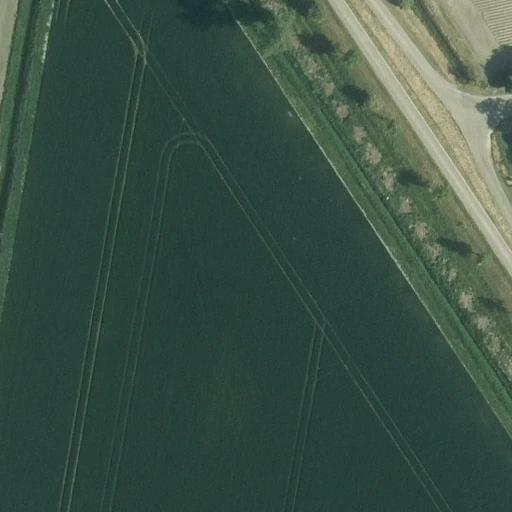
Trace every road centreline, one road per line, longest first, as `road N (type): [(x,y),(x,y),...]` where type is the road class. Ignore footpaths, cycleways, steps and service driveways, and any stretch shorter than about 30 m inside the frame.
road 1 (unclassified): [(511,257),(340,0)]
road 2 (residential): [(373,0),(442,89),(475,108),(480,150),(511,215)]
